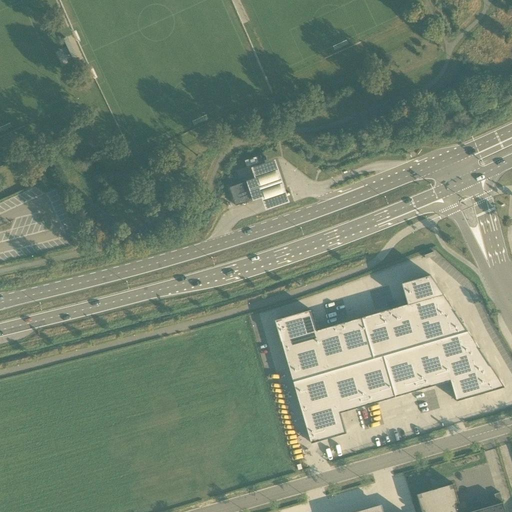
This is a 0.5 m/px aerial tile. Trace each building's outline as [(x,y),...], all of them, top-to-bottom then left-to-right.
[(246,160),(249,167),(258,163),(255,156),(246,160)] [(246,180),(252,199),(261,196),(265,209),(289,200),(275,158),(251,166),(255,176),(246,180)] [(230,188),(236,206),(254,200),(248,181),(230,188)] [(275,320),(311,444),(347,433),(341,413),(451,381),(457,402),(506,387),(431,275),(402,283),(408,304),(317,330),(311,310),(275,320)] [(457,511),(455,504),(459,503),(454,484),(417,494),(422,511),(505,511),(503,502),(469,511),(457,511)] [(473,509),(483,506),(481,500),(471,503),(473,509)]
